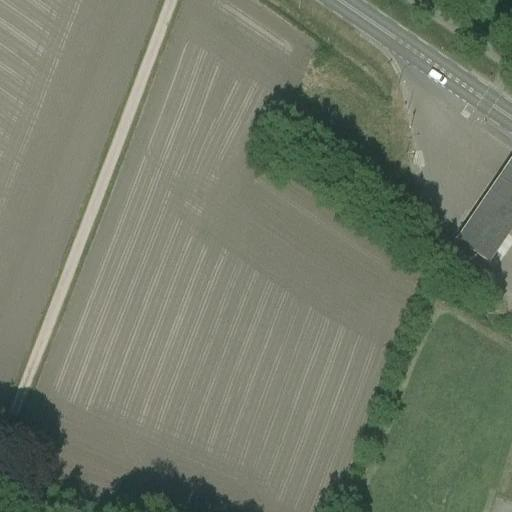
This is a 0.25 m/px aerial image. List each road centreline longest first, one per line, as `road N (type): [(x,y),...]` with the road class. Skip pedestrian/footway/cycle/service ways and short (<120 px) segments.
road 1 (track): [(0,453),(170,0)]
road 2 (primary): [(511,119),(338,0)]
road 3 (unclassified): [(511,70),(410,0)]
